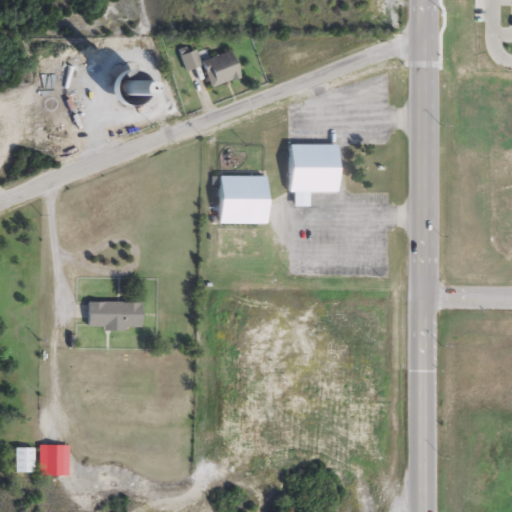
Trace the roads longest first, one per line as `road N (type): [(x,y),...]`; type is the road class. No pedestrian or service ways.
road 1 (tertiary): [(424,511),(426,0)]
road 2 (residential): [(0,205),(370,55),(426,50)]
road 3 (residential): [(49,398),(52,183)]
